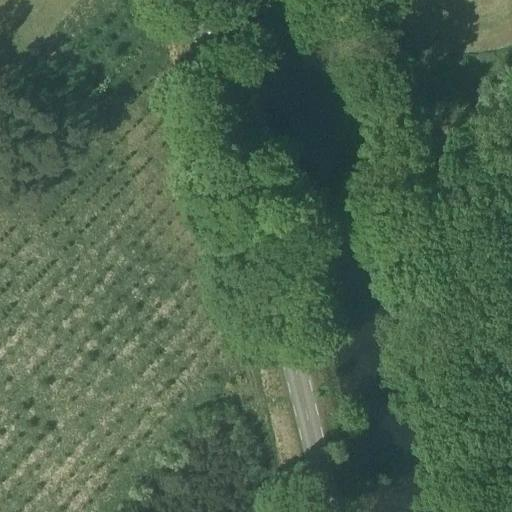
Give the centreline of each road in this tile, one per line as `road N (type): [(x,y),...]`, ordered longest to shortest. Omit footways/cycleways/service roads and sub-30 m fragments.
road 1 (secondary): [(326,511),(188,0)]
road 2 (unclassified): [(478,511),(385,146)]
